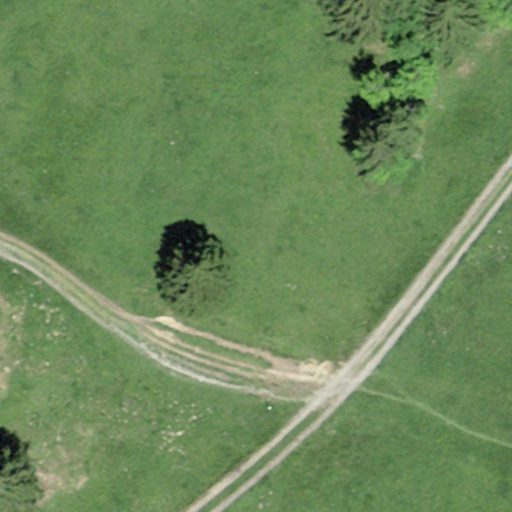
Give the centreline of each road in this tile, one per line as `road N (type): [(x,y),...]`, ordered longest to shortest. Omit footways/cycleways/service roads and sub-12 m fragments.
road 1 (track): [(511,170),(358,375)]
road 2 (track): [(358,375),(208,511)]
